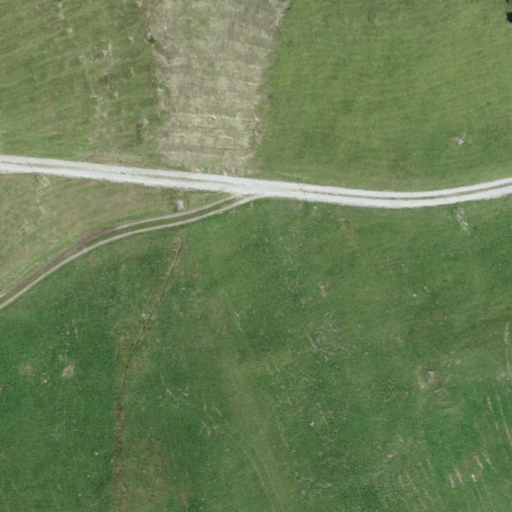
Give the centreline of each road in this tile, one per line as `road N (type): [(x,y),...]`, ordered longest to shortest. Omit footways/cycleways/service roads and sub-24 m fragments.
road 1 (track): [(0,159),(420,197),(511,180)]
road 2 (track): [(0,300),(129,228),(273,186)]
